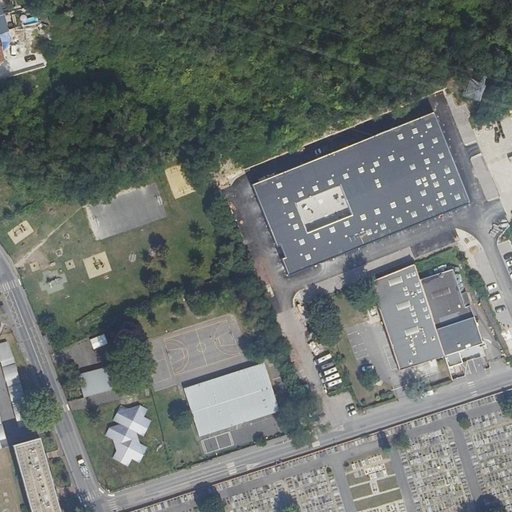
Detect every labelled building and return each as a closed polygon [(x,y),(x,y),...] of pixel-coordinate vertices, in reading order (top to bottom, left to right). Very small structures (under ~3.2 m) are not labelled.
[(0,0),(0,31),(5,48),(15,42),(2,0),(0,0)] [(433,110),(416,117),(437,157),(451,150),(433,110)] [(437,157),(416,117),(328,154),(323,156),(253,186),(279,248),(286,245),(291,256),(283,260),(291,277),(473,200),(451,150),(437,157)] [(403,370),(447,354),(420,279),(415,263),(410,265),(373,280),(370,282),(403,370)] [(485,341),(467,290),(463,292),(454,267),(420,279),(447,354),(485,341)] [(32,421),(9,340),(0,342),(0,360),(2,360),(20,426),(32,422),(32,421)] [(115,365),(80,378),(87,399),(123,386),(115,365)] [(233,416),(277,404),(266,366),(222,378),(223,383),(187,393),(199,438),(237,427),(233,416)] [(280,415),(277,404),(233,416),(237,427),(280,415)] [(121,423),(109,426),(119,461),(143,454),(136,431),(148,428),(143,410),(131,413),(130,410),(118,414),(121,423)] [(60,511),(40,436),(14,444),(32,511),(60,511)]
